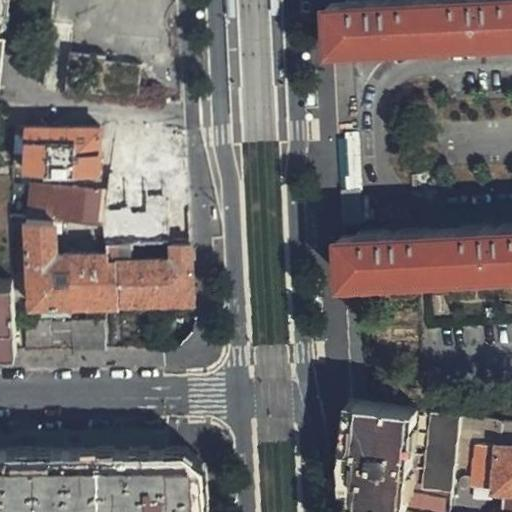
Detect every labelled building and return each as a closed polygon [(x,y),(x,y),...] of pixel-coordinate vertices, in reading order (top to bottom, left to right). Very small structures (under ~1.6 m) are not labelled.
[(335,47),(355,46),(394,44),(394,42),(511,35),(511,0),(373,0),(348,1),(333,2),(335,47)] [(64,90),(135,97),(140,63),(126,62),(106,59),(106,53),(69,49),(64,90)] [(97,127),(26,126),(26,169),(47,169),(47,172),(76,173),(77,170),(97,169),(97,156),(99,156),(99,140),(97,139),(97,127)] [(188,240),(182,135),(115,128),(106,190),(102,223),(99,240),(109,240),(132,240),(145,240),(161,240),(169,240),(188,240)] [(359,136),(342,138),(345,193),(362,192),(359,136)] [(106,190),(29,181),(26,216),(65,219),(102,223),(106,190)] [(26,216),(24,216),(30,303),(69,303),(65,219),(26,216)] [(69,303),(111,301),(109,240),(99,240),(102,223),(65,219),(69,303)] [(346,278),(362,277),(407,275),(407,273),(511,266),(511,225),(366,234),(344,235),(346,278)] [(109,240),(111,301),(146,301),(146,258),(134,257),(132,240),(109,240)] [(146,258),(146,301),(190,299),(188,240),(169,240),(170,256),(146,258)] [(0,349),(14,349),(14,275),(0,274),(0,349)] [(70,320),(72,348),(105,347),(104,318),(70,320)] [(25,321),(26,348),(72,348),(70,320),(25,321)] [(367,398),(357,397),(355,416),(352,416),(350,441),(353,442),(351,473),(354,474),(352,485),(426,500),(426,494),(450,497),(451,494),(453,483),(462,414),(367,398)] [(511,511),(511,422),(462,414),(453,483),(504,489),(500,508),(497,511),(511,511)] [(0,449),(0,511),(202,511),(199,465),(182,449),(143,449),(0,449)] [(352,485),(350,485),(351,498),(428,511),(447,511),(450,497),(426,494),(426,500),(352,485)] [(428,511),(351,498),(351,511),(428,511)]
